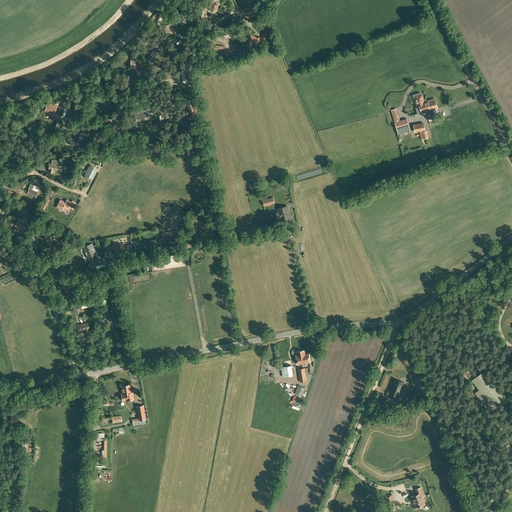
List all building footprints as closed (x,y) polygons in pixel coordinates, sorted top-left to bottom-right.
[(209,6),(209,8),(211,8),(210,10),(216,12),(218,5),(213,4),(214,2),(214,0),(211,0),(211,1),(209,6)] [(251,0),(245,0),(248,7),(245,8),(248,13),(252,11),(251,9),(254,7),(255,8),(251,0)] [(179,18),(176,20),(180,25),(181,25),(182,26),(184,24),(186,22),(187,22),(189,20),(184,15),(180,18),(179,18)] [(251,46),(254,48),(256,43),(258,44),(259,39),(251,36),(249,40),(247,45),(251,46)] [(155,48),(151,53),(155,56),(163,48),(157,42),(154,46),(155,48)] [(130,67),(134,68),(134,66),(141,67),(142,62),(142,61),(142,60),(135,60),(135,57),(131,57),(131,60),(130,67)] [(187,69),(180,71),(184,83),(189,81),(188,79),(190,78),(187,69)] [(102,99),(109,103),(113,97),(105,93),(102,99)] [(418,93),(413,95),(415,101),(417,107),(420,106),(422,113),(437,108),(435,99),(424,102),(422,94),(419,95),(418,93)] [(54,113),(57,106),(47,103),(45,109),(45,111),(54,114),(54,113)] [(190,117),(197,115),(196,110),(195,104),(188,105),(190,117)] [(400,120),(396,109),(391,110),(394,121),(400,120)] [(138,115),(135,116),(136,121),(148,119),(147,113),(145,114),(144,111),(137,112),(138,115)] [(409,126),(407,119),(395,122),(397,129),(409,126)] [(414,134),(420,133),(421,139),(428,138),(427,131),(421,132),(420,130),(424,129),(423,123),(413,125),(414,131),(414,134)] [(82,136),(82,133),(78,132),(77,140),(87,142),(88,137),(82,136)] [(119,147),(121,139),(111,138),(110,145),(119,147)] [(147,146),(147,151),(157,152),(157,147),(151,146),(151,144),(147,144),(147,146)] [(26,155),(17,152),(15,157),(24,160),(26,155)] [(49,164),(48,172),(52,172),(53,171),(54,172),(54,170),(61,172),(62,171),(63,167),(62,166),(55,165),(56,161),(52,160),(51,164),(49,164)] [(92,179),(96,171),(95,170),(96,167),(92,165),(90,168),(89,167),(86,172),(88,173),(86,176),(92,179)] [(38,190),(33,187),(34,185),(30,183),(28,188),(29,189),(27,193),(36,197),(38,190)] [(50,201),(52,197),(48,195),(41,207),(44,209),(49,201),(50,201)] [(263,200),(264,206),(269,205),(269,202),(273,200),(273,197),(263,200)] [(66,200),(65,202),(60,200),(58,204),(63,207),(68,210),(70,207),(72,208),(75,204),(66,200)] [(291,218),(287,206),(278,208),(278,211),(275,212),(277,219),(280,218),(281,221),(291,218)] [(175,217),(180,210),(176,207),(175,209),(173,208),(167,214),(171,218),(173,216),(175,217)] [(15,226),(19,227),(18,229),(22,231),(23,229),(26,225),(27,222),(24,220),(24,219),(20,216),(19,218),(15,226)] [(13,224),(9,218),(4,221),(9,227),(13,224)] [(200,231),(201,238),(213,238),(213,230),(208,230),(200,231)] [(49,231),(41,234),(42,237),(44,236),(46,241),(53,237),(51,232),(50,233),(49,231)] [(153,248),(160,247),(159,239),(150,241),(151,245),(147,246),(148,250),(153,249),(153,248)] [(115,250),(115,252),(124,251),(124,252),(128,251),(127,246),(124,247),(123,244),(114,246),(114,249),(114,250),(115,250)] [(95,254),(89,245),(81,250),(84,254),(84,253),(86,256),(85,256),(87,259),(95,254)] [(66,279),(61,286),(67,291),(72,285),(66,279)] [(111,288),(110,281),(98,284),(99,289),(102,289),(102,290),(111,288)] [(90,284),(85,282),(81,288),(87,291),(90,284)] [(113,317),(107,318),(109,328),(115,327),(113,317)] [(77,325),(78,331),(84,330),(85,334),(88,333),(88,329),(89,329),(87,323),(77,325)] [(301,355),(305,354),(304,350),(297,351),(297,355),(296,356),(297,365),(302,364),(301,355)] [(309,354),(305,354),(301,355),(302,364),(310,363),(309,354)] [(282,376),(293,375),(291,365),(281,367),(282,376)] [(300,382),(307,381),(305,368),(298,369),(300,382)] [(485,369),(472,380),(488,401),(483,404),(488,410),(492,407),(494,409),(500,404),(502,406),(509,401),(485,369)] [(416,398),(426,394),(427,393),(421,381),(420,377),(415,379),(420,391),(414,393),(416,398)] [(404,381),(395,378),(390,392),(399,395),(404,381)] [(123,401),(126,400),(126,401),(133,400),(132,393),(130,393),(129,385),(122,386),(123,394),(121,394),(122,396),(121,398),(121,400),(122,400),(123,401)] [(302,396),(305,388),(298,385),(295,393),(302,396)] [(145,419),(143,406),(136,407),(138,421),(145,419)] [(505,449),(510,446),(506,439),(500,443),(505,449)] [(511,446),(501,453),(506,462),(511,459),(509,455),(511,453),(511,446)] [(419,486),(415,488),(417,493),(411,495),(413,499),(414,502),(412,503),(415,508),(419,506),(418,505),(424,502),(421,495),(423,495),(419,486)] [(490,506),(495,497),(490,494),(484,505),(486,507),(487,505),(490,506)]
